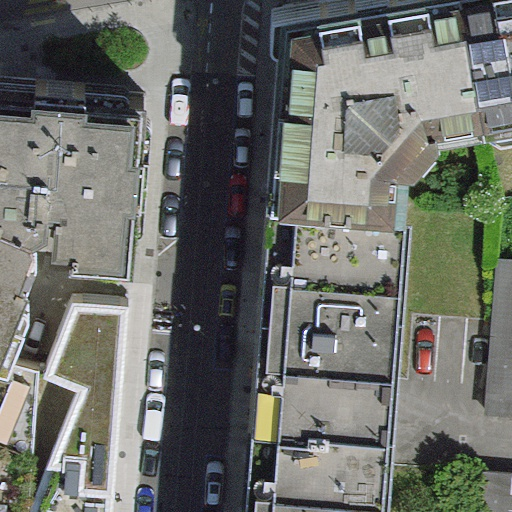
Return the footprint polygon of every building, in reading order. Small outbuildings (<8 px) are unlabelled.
[(271,193),(404,203),(409,153),(419,154),(445,125),(486,118),(465,0),(318,0),(285,6),(271,193)] [(511,0),(465,0),(486,118),(511,112),(511,0)] [(0,213),(33,227),(48,217),(50,197),(60,198),(57,235),(76,237),(75,253),(133,259),(147,94),(57,87),(0,81),(0,213)] [(253,415),(387,420),(404,203),(271,193),(263,292),(253,415)] [(0,353),(12,356),(27,314),(13,309),(29,275),(20,271),(36,234),(33,227),(0,213),(0,353)] [(489,411),(511,412),(511,259),(501,258),(489,411)] [(133,293),(69,290),(42,362),(31,511),(116,511),(122,441),(133,293)] [(0,386),(12,356),(0,353),(0,386)] [(31,511),(42,362),(12,356),(0,386),(0,511),(31,511)] [(380,511),(386,433),(387,420),(253,415),(252,426),(245,511),(380,511)] [(511,511),(511,473),(485,472),(482,511),(511,511)]
